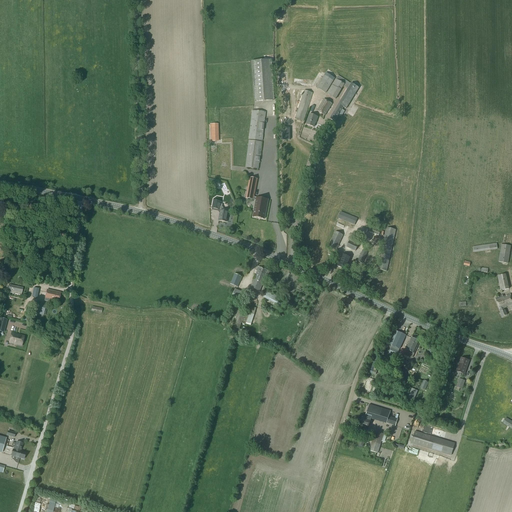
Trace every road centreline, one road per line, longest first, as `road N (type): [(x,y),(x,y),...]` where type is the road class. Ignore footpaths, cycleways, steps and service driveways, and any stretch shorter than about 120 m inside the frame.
road 1 (tertiary): [(510,358),(214,235),(81,198)]
road 2 (unclassified): [(18,511),(71,335),(81,198)]
road 3 (track): [(388,309),(312,511)]
road 4 (track): [(141,211),(133,0)]
road 5 (unknown): [(280,261),(265,127)]
